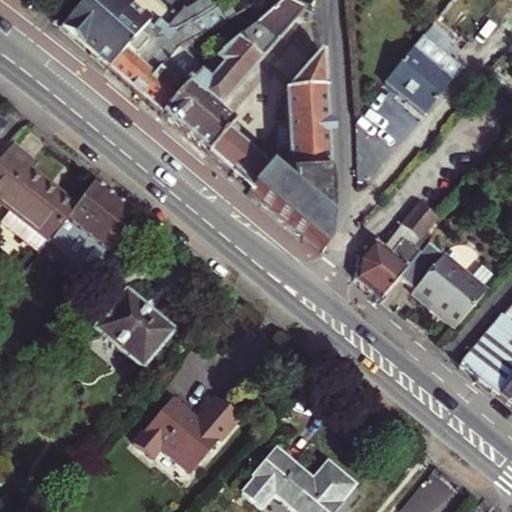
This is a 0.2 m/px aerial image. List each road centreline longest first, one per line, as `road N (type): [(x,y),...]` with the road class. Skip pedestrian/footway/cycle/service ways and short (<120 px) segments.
road 1 (primary): [(326,297),(0,29)]
road 2 (primary): [(0,62),(308,319)]
road 3 (residential): [(329,0),(344,225),(343,263),(326,297)]
road 4 (primary): [(308,319),(511,488)]
road 5 (primary): [(511,451),(326,297)]
